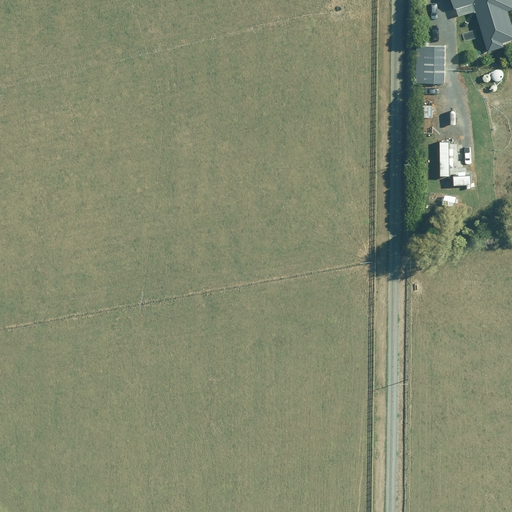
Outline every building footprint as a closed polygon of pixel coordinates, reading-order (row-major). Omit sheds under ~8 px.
[(511,0),(452,0),(457,16),(475,11),(488,53),(504,48),(502,43),(511,39),(511,26),(508,12),(511,11),(511,0)] [(445,83),(446,48),(425,48),(425,53),(418,53),(417,77),(424,78),(424,83),(428,83),(428,90),(441,91),(441,83),(445,83)] [(488,66),(484,53),(475,56),(479,69),(488,66)] [(502,67),(491,70),(494,83),(505,80),(502,67)] [(501,88),(484,88),(483,95),(501,96),(501,88)] [(434,106),(420,105),(420,117),(433,118),(434,106)]
